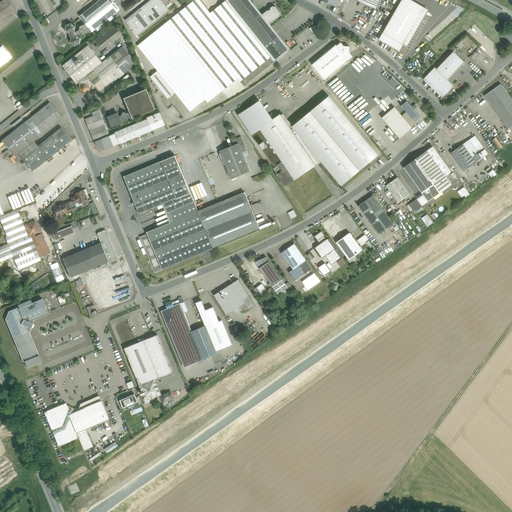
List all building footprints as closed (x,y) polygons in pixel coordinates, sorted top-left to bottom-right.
[(2,0),(0,2),(0,22),(15,10),(6,0),(2,0)] [(111,0),(99,0),(80,16),(86,24),(92,31),(92,32),(120,10),(111,0)] [(160,0),(150,0),(125,20),(138,36),(170,11),(160,0)] [(199,0),(194,0),(137,46),(157,71),(150,77),(168,99),(175,93),(190,112),(205,100),(208,103),(238,79),(244,86),(290,50),(269,24),(270,24),(280,16),(280,13),(275,7),(272,6),(271,8),(270,9),(268,11),(267,11),(262,14),(262,15),(250,0),(226,0),(210,13),(199,0)] [(380,0),(357,0),(358,1),(376,9),(380,0)] [(410,0),(401,0),(383,33),(403,44),(424,8),(410,0)] [(75,26),(71,23),(70,23),(66,25),(66,26),(65,30),(65,31),(66,31),(69,34),(70,34),(66,36),(67,39),(71,37),(71,38),(71,42),(70,42),(70,43),(71,43),(75,46),(74,46),(75,46),(79,44),(80,44),(80,43),(80,39),(81,39),(81,38),(80,38),(76,35),(77,35),(76,35),(80,33),(83,35),(92,31),(86,24),(80,27),(79,30),(75,32),(75,31),(75,27),(75,26)] [(116,23),(94,41),(98,46),(120,29),(116,23)] [(383,33),(379,39),(399,51),(403,44),(383,33)] [(349,46),(343,46),(341,42),(337,46),(349,60),(352,57),(349,52),(349,46)] [(336,45),(312,64),(325,80),(349,60),(337,46),(336,45)] [(90,47),(64,68),(74,80),(77,83),(87,75),(94,70),(102,63),(90,47)] [(453,52),(437,69),(435,67),(424,78),(442,96),(453,85),(448,80),(465,62),(453,52)] [(110,56),(102,63),(94,70),(106,86),(123,72),(110,56)] [(97,88),(96,88),(100,93),(108,87),(106,86),(94,70),(87,75),(97,88)] [(87,75),(78,82),(81,87),(81,88),(83,92),(85,92),(86,91),(87,92),(89,91),(92,92),(96,88),(97,88),(87,75)] [(511,125),(511,99),(501,84),(484,96),(508,129),(511,125)] [(149,95),(126,104),(130,113),(132,118),(155,109),(149,95)] [(377,155),(328,97),(293,126),(341,184),(377,155)] [(13,104),(15,105),(12,107),(15,111),(22,105),(18,100),(13,104)] [(49,102),(2,140),(15,156),(18,154),(26,147),(33,141),(62,118),(49,102)] [(268,123),(255,104),(239,115),(252,134),(254,133),(268,123)] [(426,116),(416,104),(402,116),(412,127),(426,116)] [(402,116),(394,107),(382,118),(400,138),(412,128),(402,116)] [(99,110),(92,113),(93,116),(85,119),(94,142),(95,142),(96,144),(98,148),(100,149),(103,150),(108,148),(114,146),(109,136),(100,113),(99,110)] [(128,113),(123,111),(121,116),(122,117),(119,118),(121,122),(132,118),(130,113),(127,115),(128,113)] [(117,113),(109,117),(112,126),(121,122),(119,118),(117,113)] [(160,113),(147,118),(148,119),(152,130),(165,125),(160,113)] [(268,123),(254,133),(261,143),(259,144),(263,149),(264,148),(276,166),(273,168),(284,185),(313,166),(279,116),(268,123)] [(148,119),(134,125),(139,136),(152,130),(148,119)] [(134,125),(115,133),(119,144),(139,136),(134,125)] [(38,146),(30,152),(26,147),(18,154),(31,171),(71,139),(61,127),(38,146)] [(119,144),(115,133),(109,136),(114,146),(119,144)] [(498,141),(503,139),(501,134),(493,138),(499,148),(502,147),(498,141)] [(247,151),(241,137),(232,141),(234,145),(238,143),(242,152),(247,151)] [(479,154),(469,140),(463,144),(473,158),(479,154)] [(38,146),(33,141),(26,147),(30,152),(38,146)] [(234,145),(220,151),(231,179),(250,171),(242,152),(238,143),(234,145)] [(473,158),(463,144),(451,153),(464,171),(476,163),(473,158)] [(450,172),(432,147),(427,151),(444,176),(450,172)] [(479,154),(473,158),(476,163),(488,154),(485,149),(479,154)] [(427,151),(404,167),(423,194),(428,201),(451,184),(444,176),(427,151)] [(175,155),(124,176),(134,202),(132,203),(133,206),(135,205),(139,214),(140,214),(162,204),(170,223),(147,232),(146,232),(147,234),(162,270),(213,249),(198,211),(175,155)] [(410,194),(398,178),(386,186),(398,202),(410,194)] [(464,187),(460,190),(466,198),(470,195),(464,187)] [(84,190),(75,194),(76,195),(71,198),(72,200),(73,204),(74,204),(78,202),(79,204),(83,202),(84,205),(89,203),(84,190)] [(244,192),(198,211),(213,249),(260,230),(244,192)] [(423,194),(417,199),(422,206),(428,201),(423,194)] [(393,224),(372,195),(358,206),(379,234),(393,224)] [(417,199),(409,205),(414,212),(422,206),(417,199)] [(73,204),(72,200),(68,202),(71,210),(76,208),(74,204),(73,204)] [(63,203),(53,207),(57,217),(67,212),(63,203)] [(25,226),(24,226),(17,210),(0,216),(0,219),(7,237),(5,237),(8,244),(0,246),(0,262),(13,257),(18,270),(41,260),(39,257),(40,257),(32,238),(31,235),(29,236),(25,226)] [(293,210),(288,213),(291,219),(296,216),(293,210)] [(426,214),(421,218),(426,226),(432,223),(426,214)] [(35,222),(25,226),(29,236),(31,235),(32,238),(41,234),(40,231),(39,232),(35,222)] [(71,226),(52,234),(55,240),(74,233),(71,226)] [(109,237),(108,234),(107,233),(107,231),(106,231),(105,230),(104,230),(99,232),(98,233),(98,234),(98,235),(99,237),(101,242),(109,261),(110,261),(112,260),(114,259),(115,259),(116,258),(117,257),(117,256),(116,255),(116,254),(115,250),(114,250),(113,247),(113,246),(112,245),(111,243),(111,242),(111,241),(109,237)] [(320,231),(314,236),(319,243),(326,239),(320,231)] [(41,234),(32,238),(40,257),(49,253),(41,234)] [(162,270),(147,234),(140,237),(155,273),(162,270)] [(350,234),(337,242),(343,250),(355,242),(350,234)] [(365,235),(358,240),(361,244),(368,239),(365,235)] [(327,239),(315,247),(322,258),(325,255),(335,249),(327,239)] [(101,242),(62,258),(70,277),(109,261),(101,242)] [(355,242),(343,250),(349,259),(361,250),(355,242)] [(312,269),(294,244),(282,253),(293,269),(289,272),(295,281),(312,269)] [(341,258),(335,249),(325,255),(332,264),(341,258)] [(282,279),(269,261),(259,268),(273,286),(282,279)] [(57,262),(49,265),(56,282),(64,279),(57,262)] [(324,276),(331,271),(325,263),(318,268),(324,276)] [(308,290),(320,282),(314,273),(302,282),(308,290)] [(282,279),(273,286),(278,294),(287,288),(283,282),(284,282),(282,279)] [(238,280),(214,295),(227,315),(240,307),(242,310),(248,307),(243,300),(249,297),(238,280)] [(253,289),(257,294),(265,288),(261,283),(253,289)] [(7,320),(24,361),(39,355),(29,332),(34,319),(48,313),(42,299),(31,303),(30,300),(18,305),(19,309),(9,313),(7,320)] [(196,303),(205,325),(216,351),(232,344),(221,320),(219,321),(213,307),(206,310),(202,300),(196,303)] [(191,331),(184,313),(188,311),(184,302),(180,303),(174,306),(172,301),(165,304),(167,308),(161,311),(184,367),(203,359),(217,353),(216,351),(205,325),(191,331)] [(157,335),(144,340),(143,339),(138,339),(139,342),(124,348),(140,385),(142,391),(140,392),(141,395),(142,395),(146,393),(148,399),(151,398),(152,399),(155,397),(154,396),(160,394),(155,381),(154,381),(154,380),(172,372),(173,372),(157,335)] [(39,355),(24,361),(27,368),(41,362),(39,355)] [(132,389),(119,394),(120,398),(133,393),(132,389)] [(170,391),(160,396),(163,402),(170,399),(173,398),(170,391)] [(148,399),(146,393),(142,395),(145,404),(153,401),(152,399),(151,398),(148,399)] [(131,399),(130,396),(120,400),(121,403),(123,407),(127,406),(137,401),(136,397),(131,399)] [(101,400),(71,413),(68,412),(65,405),(46,413),(60,445),(64,443),(64,444),(79,438),(77,433),(86,429),(109,419),(101,400)] [(86,429),(77,433),(79,438),(84,450),(93,447),(86,429)] [(115,441),(104,448),(107,453),(118,446),(115,441)] [(90,460),(102,454),(100,452),(89,458),(90,460)]
